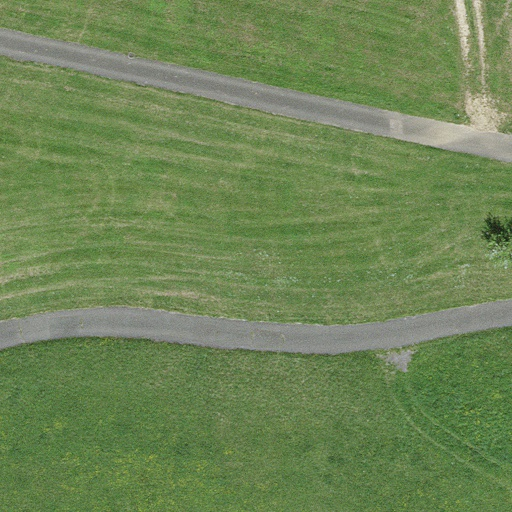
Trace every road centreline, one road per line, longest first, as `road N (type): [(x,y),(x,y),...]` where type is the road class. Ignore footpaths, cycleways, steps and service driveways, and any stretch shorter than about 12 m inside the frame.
road 1 (unclassified): [(0,41),(511,147)]
road 2 (track): [(0,336),(57,323),(318,341),(511,313)]
road 3 (track): [(481,141),(467,0)]
